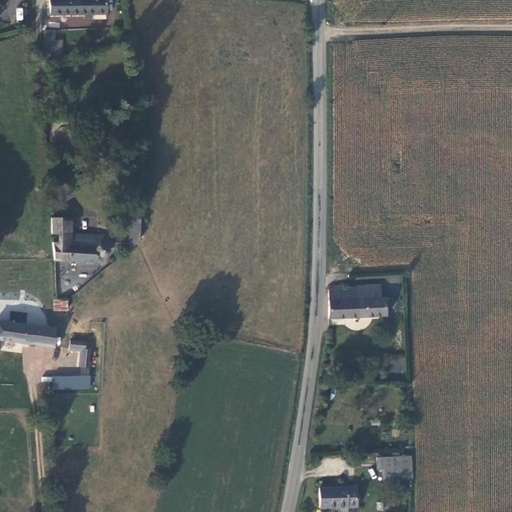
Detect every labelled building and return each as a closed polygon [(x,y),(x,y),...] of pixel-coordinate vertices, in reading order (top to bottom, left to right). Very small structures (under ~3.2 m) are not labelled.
[(39,0),(40,11),(61,11),(60,0),(39,0)] [(95,10),(95,0),(60,0),(61,11),(72,10),(72,14),(80,14),(80,10),(95,10)] [(60,16),(60,26),(79,27),(79,16),(60,16)] [(45,26),(35,26),(36,52),(47,50),(47,44),(46,35),(45,26)] [(54,44),(47,44),(47,50),(36,52),(36,54),(54,51),(54,44)] [(47,258),(60,258),(59,230),(57,214),(43,212),(44,231),(51,231),(50,240),(45,240),(47,258)] [(66,214),(57,214),(59,230),(65,230),(66,214)] [(127,214),(126,235),(138,236),(138,215),(127,214)] [(106,235),(106,232),(65,230),(59,230),(60,258),(92,260),(92,251),(101,252),(105,250),(105,244),(106,235)] [(105,244),(125,246),(125,237),(106,235),(105,244)] [(125,246),(125,249),(138,238),(138,236),(126,235),(125,237),(125,246)] [(352,298),(352,287),(324,288),(324,316),(382,315),(381,306),(388,306),(388,298),(376,298),(352,298)] [(53,310),(68,311),(68,299),(53,299),(53,310)] [(0,338),(49,345),(50,327),(20,323),(0,320),(0,338)] [(69,341),(69,351),(79,351),(79,375),(89,375),(89,342),(69,341)] [(39,366),(37,380),(44,381),(46,367),(39,366)] [(400,466),(375,465),(375,477),(379,477),(379,487),(399,487),(400,466)] [(313,506),(336,504),(350,504),(349,485),(312,487),(313,506)]
